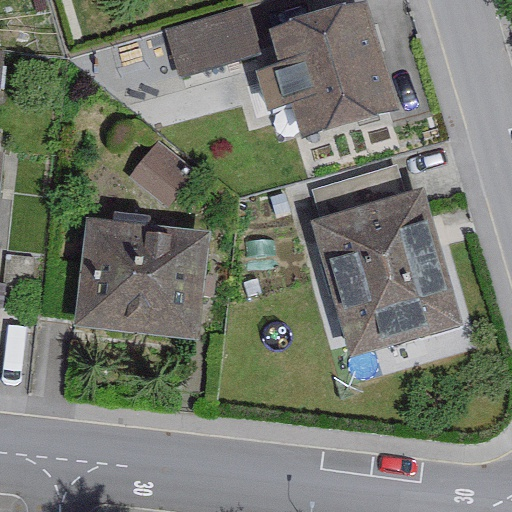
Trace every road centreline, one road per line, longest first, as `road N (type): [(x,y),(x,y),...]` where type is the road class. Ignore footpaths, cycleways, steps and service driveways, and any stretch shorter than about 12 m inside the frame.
road 1 (residential): [(511,502),(63,457)]
road 2 (residential): [(511,175),(460,0)]
